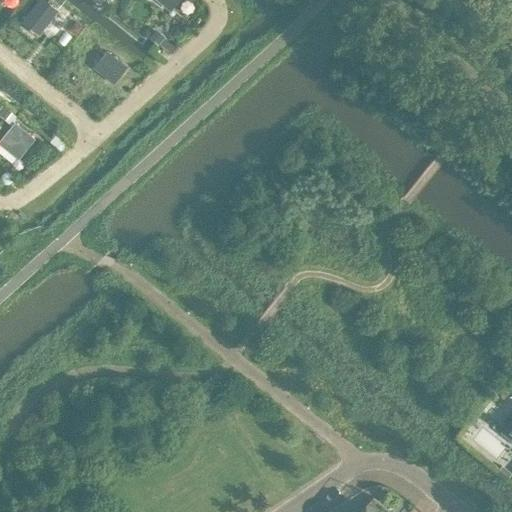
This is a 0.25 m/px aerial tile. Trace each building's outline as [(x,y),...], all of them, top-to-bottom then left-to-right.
[(43,0),(38,0),(21,22),(37,35),(57,10),(43,0)] [(159,0),(171,9),(179,0),(159,0)] [(155,31),(150,37),(158,43),(163,37),(155,31)] [(106,52),(94,67),(109,79),(121,64),(106,52)] [(14,123),(0,139),(0,146),(15,159),(33,138),(14,123)] [(391,511),(372,496),(359,511),(391,511)]
